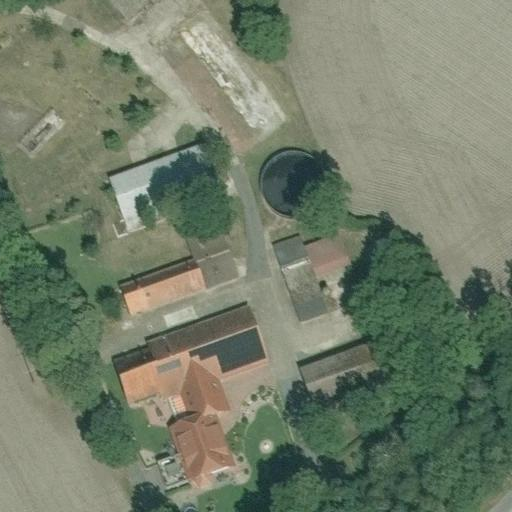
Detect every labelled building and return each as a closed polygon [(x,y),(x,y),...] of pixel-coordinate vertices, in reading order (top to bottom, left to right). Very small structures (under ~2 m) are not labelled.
[(103,0),(129,29),(161,0),(103,0)] [(49,110),(40,118),(33,111),(10,133),(29,154),(61,123),(49,110)] [(110,185),(127,232),(218,199),(201,153),(110,185)] [(258,184),(259,199),(269,215),(281,222),(300,223),(317,213),(326,196),(323,175),(312,161),(298,155),(277,158),(263,170),(258,184)] [(205,296),(238,285),(221,235),(188,246),(205,296)] [(332,320),(320,286),(349,276),(336,240),(307,250),(302,236),(268,248),(298,332),(332,320)] [(121,289),(131,320),(201,297),(190,266),(121,289)] [(130,417),(168,404),(176,428),(168,431),(190,494),(241,477),(223,427),(210,389),(267,369),(247,313),(110,361),(130,417)] [(389,351),(302,377),(318,430),(405,403),(389,351)]
